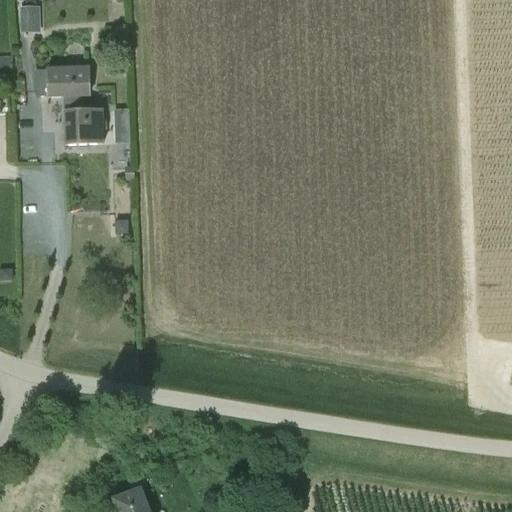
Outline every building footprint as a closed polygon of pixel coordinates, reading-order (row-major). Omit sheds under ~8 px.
[(39,34),(38,8),(19,9),(20,34),(39,34)] [(0,59),(0,81),(11,81),(9,59),(0,59)] [(46,100),(83,99),(89,99),(88,68),(45,69),(46,100)] [(82,100),(63,100),(64,146),(102,145),(101,113),(82,113),(82,100)] [(124,168),(125,182),(134,182),(133,168),(124,168)] [(127,222),(114,223),(115,236),(128,236),(127,222)] [(0,270),(0,282),(11,283),(11,271),(0,270)] [(147,511),(139,490),(111,501),(115,511),(147,511)]
